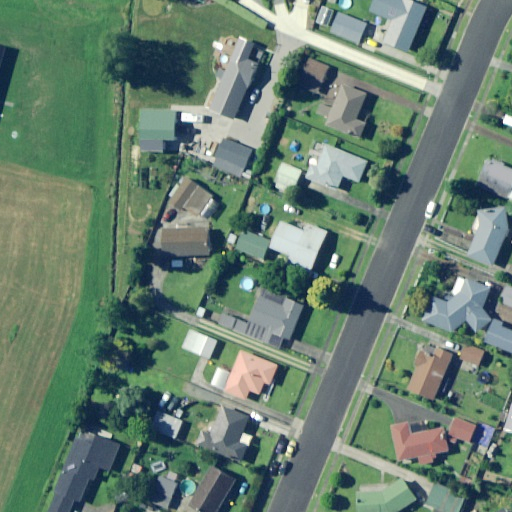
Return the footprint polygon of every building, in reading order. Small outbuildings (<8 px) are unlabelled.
[(429,7),(411,0),(377,0),(372,12),(394,21),(386,42),(410,52),(429,7)] [(358,46),(367,24),(339,13),(330,35),(358,46)] [(261,64),(237,54),(229,72),(222,68),(218,77),(225,80),(212,110),(237,120),(261,64)] [(330,67),(311,59),(300,86),(320,93),(330,67)] [(377,93),(345,81),(334,108),(323,104),(319,114),(330,118),(328,125),(359,137),(377,93)] [(175,110),(141,109),(140,138),(174,139),(175,110)] [(273,115),(263,112),(259,129),(268,131),(273,115)] [(224,139),(213,165),(241,176),(252,150),(224,139)] [(369,162),(328,145),(319,167),(314,165),(309,178),(339,190),(345,176),(361,182),(369,162)] [(511,168),(489,160),(479,187),(511,198),(511,168)] [(301,170),(282,162),(274,180),(294,188),(301,170)] [(152,168),(146,180),(161,188),(167,176),(152,168)] [(186,208),(200,218),(204,213),(209,217),(215,208),(208,204),(214,195),(189,177),(171,203),(183,211),(186,208)] [(511,231),(509,208),(484,209),(483,225),(469,256),(493,266),(511,231)] [(307,231),(283,222),(273,248),(293,256),(287,269),(311,279),(330,232),(310,224),(307,231)] [(205,257),(213,243),(212,226),(165,228),(166,258),(205,257)] [(271,240),(245,229),(236,249),(263,261),(271,240)] [(425,321),(454,333),(469,322),(479,334),(493,322),(485,309),(494,289),(463,276),(455,295),(458,296),(450,303),(435,297),(425,321)] [(511,287),(508,286),(502,303),(511,307),(511,287)] [(283,295),(279,304),(262,297),(251,324),(226,314),(222,325),(282,350),(287,338),(292,340),(307,305),(283,295)] [(511,330),(494,323),(487,342),(511,352),(511,330)] [(219,341),(192,330),(184,348),(212,360),(219,341)] [(455,356),(442,351),(444,346),(430,340),(428,345),(426,350),(424,350),(416,368),(419,369),(410,390),(437,401),(455,356)] [(488,350),(468,343),(462,360),(482,367),(488,350)] [(281,367),(243,350),(224,390),(248,401),(253,391),(262,395),(268,382),(273,385),(281,367)] [(253,417),(225,406),(213,435),(205,432),(200,444),(244,462),(250,447),(243,444),(253,417)] [(185,422),(160,411),(153,429),(178,439),(185,422)] [(450,440),(447,426),(430,429),(429,419),(394,425),(400,461),(421,457),(422,466),(440,463),(438,454),(452,452),(450,440)] [(72,511),(77,500),(83,503),(93,479),(97,481),(103,468),(112,472),(124,444),(83,428),(56,492),(58,493),(51,511),(72,511)] [(146,461),(136,458),(131,472),(141,475),(146,461)] [(219,511),(237,479),(213,466),(192,506),(202,511),(219,511)] [(179,488),(156,478),(147,499),(170,509),(179,488)] [(384,492),(360,492),(360,511),(401,511),(419,501),(405,479),(384,492)] [(459,511),(466,496),(436,483),(426,504),(443,511),(459,511)]
